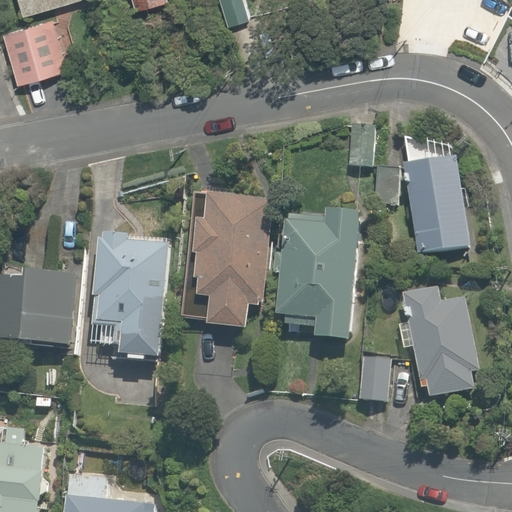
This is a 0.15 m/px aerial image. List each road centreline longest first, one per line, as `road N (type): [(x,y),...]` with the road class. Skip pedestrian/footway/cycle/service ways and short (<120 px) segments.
road 1 (residential): [(511,139),(466,95),(406,76),(19,149)]
road 2 (residential): [(265,511),(236,457),(243,431),(270,415),(312,420),(409,461),(511,483)]
